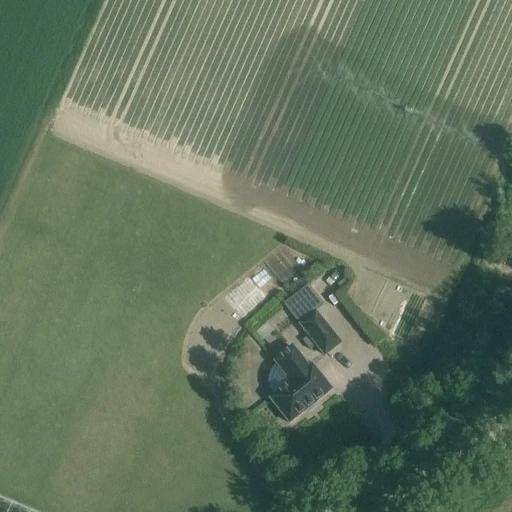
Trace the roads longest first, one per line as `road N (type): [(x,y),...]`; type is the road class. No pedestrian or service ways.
road 1 (track): [(0,239),(104,0)]
road 2 (unclassified): [(511,415),(387,511)]
